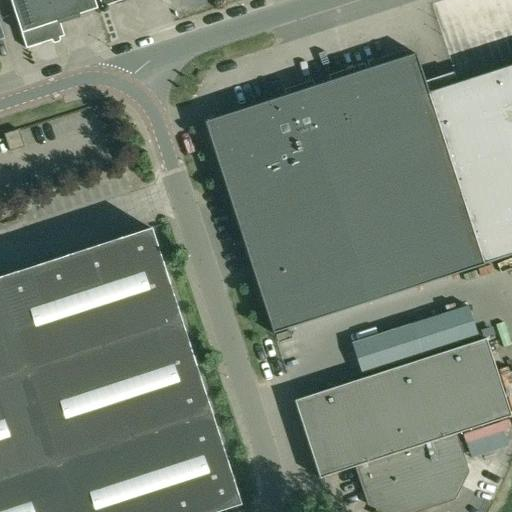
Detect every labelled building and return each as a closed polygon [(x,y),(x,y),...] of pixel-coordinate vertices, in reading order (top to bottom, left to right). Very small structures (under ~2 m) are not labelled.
[(64,37),(59,21),(96,9),(93,0),(9,0),(14,13),(26,49),(64,37)] [(511,63),(427,91),(415,53),(204,122),(254,276),(273,334),(511,256),(511,63)] [(10,152),(24,147),(19,130),(4,135),(10,152)] [(150,229),(0,277),(0,511),(216,511),(239,505),(150,229)] [(384,511),(409,511),(452,498),(466,472),(454,435),(510,416),(485,339),(294,401),(319,478),(357,466),(369,504),(384,511)]
